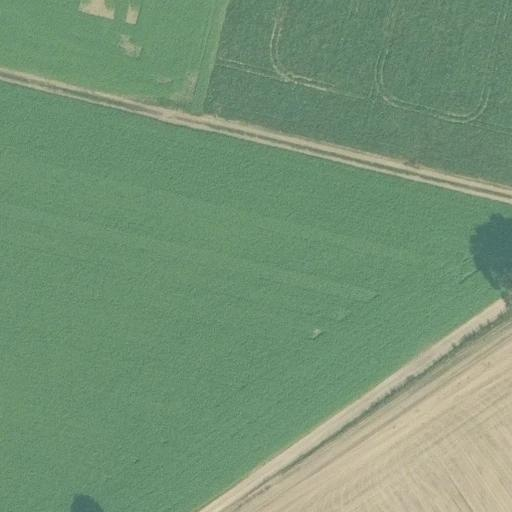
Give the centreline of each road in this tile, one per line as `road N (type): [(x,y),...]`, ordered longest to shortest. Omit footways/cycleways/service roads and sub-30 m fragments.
road 1 (track): [(511,198),(0,77)]
road 2 (track): [(211,511),(511,300)]
